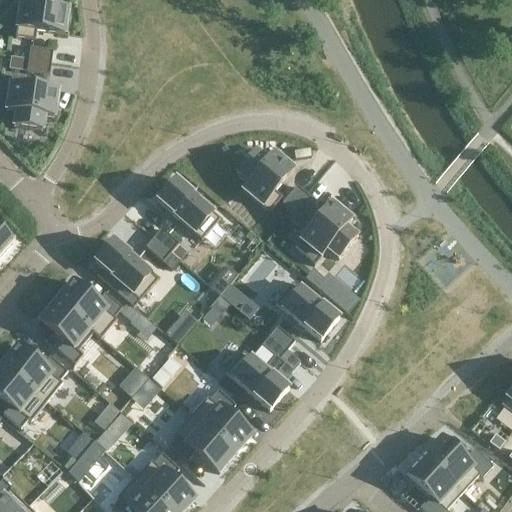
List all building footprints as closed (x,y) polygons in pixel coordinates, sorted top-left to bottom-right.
[(20,5),(15,40),(35,43),(37,33),(64,37),(68,12),(59,10),(60,0),(30,0),(30,6),(20,5)] [(30,50),(28,62),(51,66),(53,53),(30,50)] [(28,62),(26,74),(49,78),(51,66),(28,62)] [(11,79),(6,114),(15,116),(13,130),(42,134),(44,120),(54,121),(58,95),(29,92),(31,82),(11,79)] [(255,153),(236,176),(248,186),(242,193),(269,216),(282,200),(275,194),(293,172),(272,155),(267,163),(255,153)] [(176,183),(157,205),(179,225),(180,224),(201,243),(220,222),(198,203),(176,183)] [(296,189),(281,207),(291,215),(306,197),(296,189)] [(306,197),(291,215),(300,223),(315,205),(306,197)] [(306,222),(293,238),(321,261),(327,253),(338,263),(357,240),(346,230),(352,223),(332,207),(314,228),(306,222)] [(0,258),(12,246),(0,233),(0,258)] [(161,233),(154,242),(172,257),(180,248),(161,233)] [(154,242),(146,251),(164,266),(172,257),(154,242)] [(113,244),(94,266),(117,286),(117,285),(139,304),(158,283),(136,264),(113,244)] [(72,285),(56,304),(101,342),(117,323),(114,320),(122,311),(104,296),(96,306),(72,285)] [(293,285),(275,307),(297,325),(297,326),(320,345),(339,322),(316,303),(315,303),(293,285)] [(56,304),(40,323),(64,344),(57,353),(75,368),(83,358),(78,354),(93,336),(100,342),(101,342),(56,304)] [(389,363),(408,378),(438,340),(419,325),(389,363)] [(277,330),(269,339),(287,354),(295,345),(277,330)] [(269,339),(261,349),(279,364),(287,354),(269,339)] [(16,349),(1,368),(47,405),(62,386),(60,384),(67,375),(49,360),(42,369),(16,349)] [(244,354),(225,376),(247,395),(269,414),(288,392),(266,373),(265,373),(244,354)] [(1,368),(0,369),(0,399),(10,408),(2,417),(20,432),(28,423),(31,425),(47,405),(1,368)] [(207,400),(191,419),(235,458),(252,439),(227,418),(235,408),(218,393),(209,402),(207,400)] [(511,393),(500,408),(511,417),(511,393)] [(177,440),(169,449),(186,465),(194,455),(219,477),(235,458),(191,419),(174,438),(177,440)] [(495,437),(489,445),(498,453),(504,445),(495,437)] [(440,441),(423,459),(463,496),(479,478),(482,481),(493,470),(474,452),(464,462),(440,441)] [(151,464),(134,482),(166,511),(186,511),(195,504),(171,482),(179,473),(162,457),(154,466),(151,464)] [(423,459),(406,477),(429,500),(420,510),(421,511),(447,511),(463,496),(423,459)] [(120,502),(112,511),(166,511),(134,482),(117,500),(120,502)] [(0,511),(25,511),(28,510),(10,493),(11,491),(3,483),(0,485),(0,511)]
